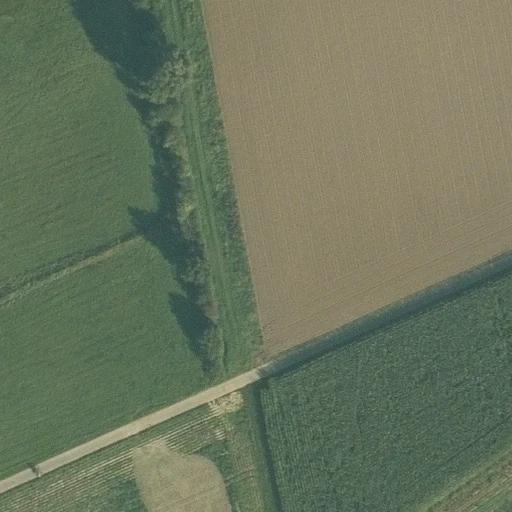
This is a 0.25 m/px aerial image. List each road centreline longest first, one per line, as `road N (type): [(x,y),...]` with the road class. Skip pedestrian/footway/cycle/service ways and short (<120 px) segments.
road 1 (track): [(0,489),(511,259)]
road 2 (track): [(166,0),(266,511)]
